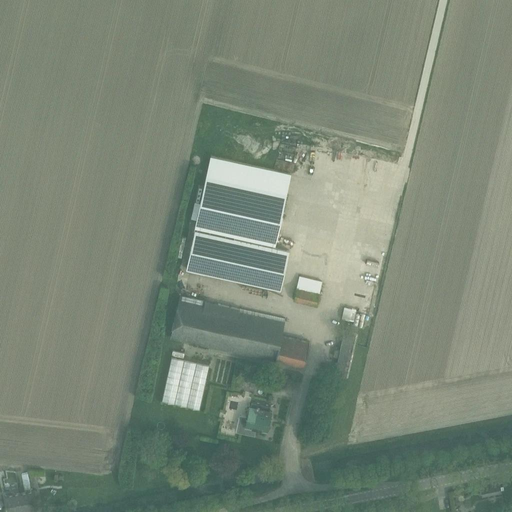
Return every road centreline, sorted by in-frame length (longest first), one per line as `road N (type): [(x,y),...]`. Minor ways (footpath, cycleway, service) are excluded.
road 1 (unclassified): [(289,511),(511,468)]
road 2 (track): [(406,160),(443,0)]
